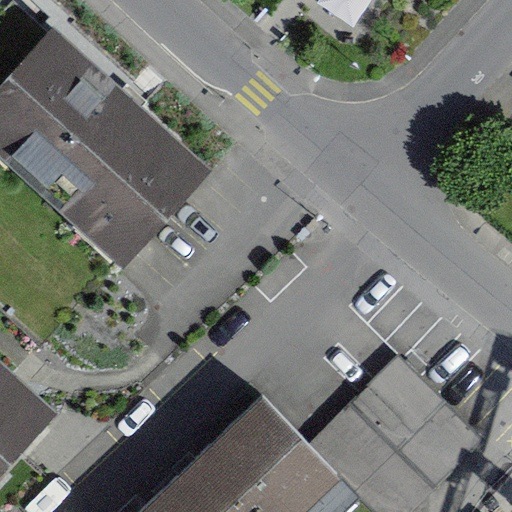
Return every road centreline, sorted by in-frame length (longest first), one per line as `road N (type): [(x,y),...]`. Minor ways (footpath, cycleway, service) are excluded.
road 1 (unknown): [(361,182),(196,419),(91,511)]
road 2 (tertiary): [(154,0),(361,182)]
road 3 (residential): [(361,182),(511,20)]
road 4 (tertiary): [(361,182),(511,306)]
